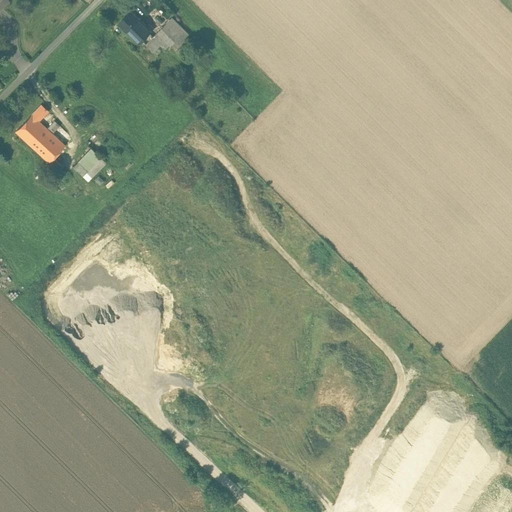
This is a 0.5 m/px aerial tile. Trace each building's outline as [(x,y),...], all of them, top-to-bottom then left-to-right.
[(0,0),(0,9),(8,0),(0,0)] [(151,31),(131,11),(118,24),(138,44),(142,41),(150,33),(151,31)] [(189,35),(173,18),(167,23),(180,37),(183,41),(189,35)] [(180,37),(167,23),(157,33),(170,47),(173,44),(180,37)] [(150,33),(142,41),(145,44),(153,36),(150,33)] [(170,47),(157,33),(153,36),(145,44),(158,56),(164,50),(168,53),(172,49),(170,47)] [(180,37),(173,44),(176,48),(184,41),(183,41),(180,37)] [(189,54),(182,47),(177,52),(184,59),(189,54)] [(48,111),(41,105),(31,115),(38,121),(48,111)] [(31,115),(15,132),(28,144),(44,127),(38,121),(31,115)] [(60,126),(54,121),(47,129),(52,134),(60,126)] [(47,129),(44,127),(28,144),(48,162),(53,157),(64,145),(52,134),(47,129)] [(115,153),(94,133),(85,143),(91,148),(106,163),(115,153)] [(91,148),(73,167),(88,182),(106,163),(91,148)] [(61,165),(53,157),(48,162),(42,168),(56,181),(65,172),(60,167),(61,165)]
